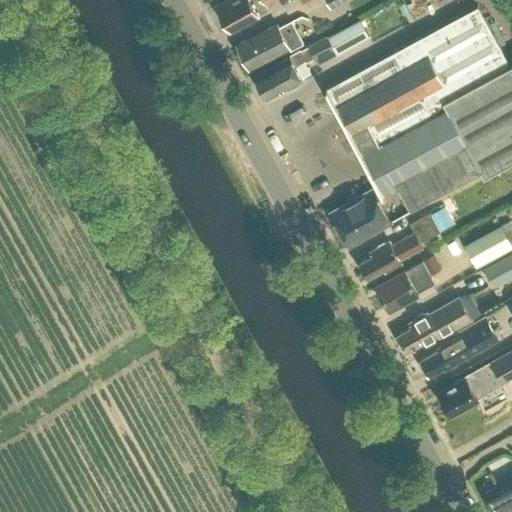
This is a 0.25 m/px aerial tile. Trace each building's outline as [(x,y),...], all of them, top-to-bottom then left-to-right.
[(261,7),(266,4),(264,0),(326,0),(330,7),(343,0),(223,0),(214,5),(218,12),(221,11),(231,29),(259,13),(263,11),(261,7)] [(478,4),(326,86),(383,192),(397,184),(409,205),(480,167),(484,173),(511,158),(511,61),(510,63),(478,4)] [(362,16),(346,25),(355,42),(372,33),(362,16)] [(237,43),(249,67),(289,46),(291,48),(304,42),(292,19),(279,25),(278,22),(237,43)] [(252,74),(264,98),(287,85),(288,87),(304,79),(296,64),(306,59),(306,60),(314,56),(318,63),(338,52),(328,34),(301,49),(301,48),(252,74)] [(331,210),(335,217),(334,223),(340,234),(345,235),(350,243),(391,220),(372,186),(331,210)] [(376,252),(360,260),(368,275),(384,266),(386,270),(402,261),(400,258),(423,245),(421,240),(440,229),(430,211),(410,222),(415,231),(392,243),(390,239),(373,248),(376,252)] [(511,242),(501,222),(464,243),(477,265),(511,245),(511,242)] [(511,251),(483,267),(494,286),(511,275),(511,251)] [(377,284),(389,306),(418,290),(435,281),(431,272),(441,267),(433,252),(423,258),(423,259),(406,268),(405,268),(377,284)] [(398,333),(407,349),(425,338),(426,339),(439,332),(440,335),(472,317),(459,295),(444,303),(445,306),(430,315),(428,310),(414,318),(416,323),(398,333)] [(439,348),(421,358),(429,373),(447,363),(449,365),(473,351),(498,337),(485,314),(457,330),(459,334),(453,337),(438,346),(439,348)] [(511,347),(492,359),(503,380),(511,374),(511,347)] [(441,389),(445,397),(443,398),(451,413),(478,398),(474,391),(495,380),(488,368),(467,379),(465,374),(453,380),(454,382),(441,389)] [(511,475),(484,491),(492,507),(511,496),(511,475)] [(511,511),(511,496),(492,507),(495,511),(511,511)]
